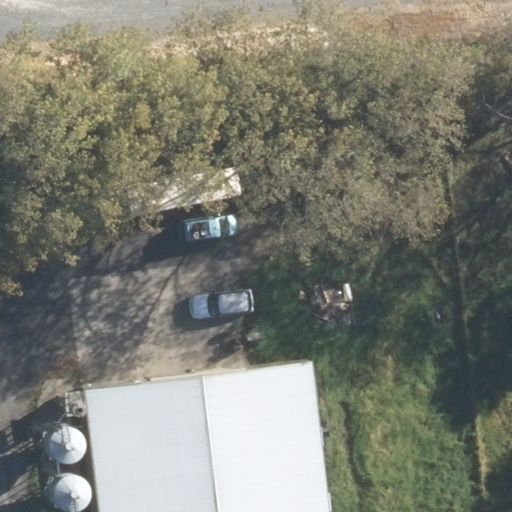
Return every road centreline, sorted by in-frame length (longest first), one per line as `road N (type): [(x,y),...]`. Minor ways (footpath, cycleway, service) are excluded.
road 1 (track): [(0,314),(242,271)]
road 2 (track): [(0,375),(19,511)]
